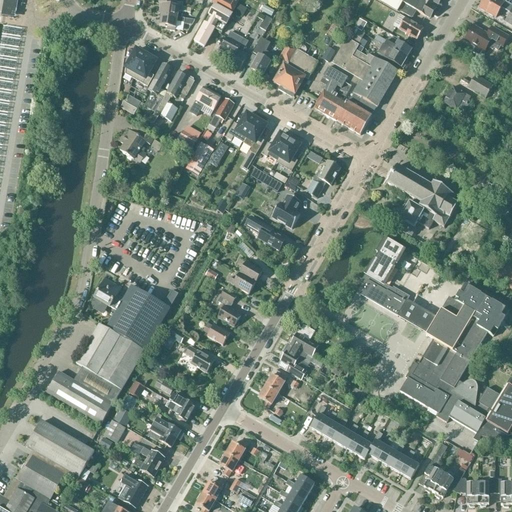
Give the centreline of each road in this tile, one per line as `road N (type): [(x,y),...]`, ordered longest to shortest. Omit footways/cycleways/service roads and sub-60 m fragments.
road 1 (residential): [(0,443),(85,278),(123,23)]
road 2 (residential): [(224,409),(366,163)]
road 3 (residential): [(123,23),(366,163)]
road 4 (residential): [(366,163),(463,0)]
road 5 (residential): [(344,479),(224,409)]
